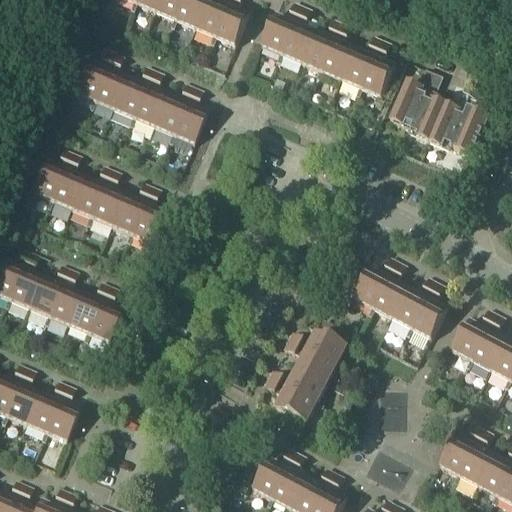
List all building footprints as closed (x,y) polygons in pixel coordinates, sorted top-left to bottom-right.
[(117,0),(118,0),(137,9),(141,0),(117,0)] [(141,0),(137,9),(157,17),(164,0),(141,0)] [(164,0),(157,17),(177,26),(188,0),(164,0)] [(188,0),(177,26),(197,34),(211,3),(211,2),(206,0),(188,0)] [(223,0),(221,6),(211,2),(211,3),(197,34),(217,43),(231,10),(235,0),(223,0)] [(235,0),(231,10),(217,43),(237,51),(251,19),(239,14),(244,0),(235,0)] [(277,20),(266,47),(263,53),(283,61),(300,21),(304,11),(295,8),(288,24),(277,20)] [(304,11),(300,21),(283,61),(302,70),(317,36),(306,32),(313,15),(304,11)] [(317,36),(302,70),(322,78),(339,38),(343,28),(334,24),(327,41),(317,36)] [(343,28),(339,38),(322,78),(342,86),(356,53),(345,48),(352,31),(343,28)] [(356,53),(342,86),(361,95),(382,45),(374,41),(367,58),(356,53)] [(382,45),(361,95),(381,103),(395,70),(384,65),(392,49),(382,45)] [(101,72),(89,67),(75,101),(95,109),(112,69),(116,59),(107,56),(101,72)] [(116,59),(112,69),(95,109),(115,117),(129,84),(118,79),(124,63),(116,59)] [(140,89),(129,84),(115,117),(134,126),(156,76),(147,72),(140,89)] [(417,143),(444,154),(445,151),(472,162),(489,121),(479,117),(484,103),(467,96),(459,115),(435,104),(445,82),(427,75),(419,91),(409,87),(391,127),(418,139),(417,143)] [(156,76),(134,126),(154,134),(169,101),(157,96),(164,80),(156,76)] [(179,105),(169,101),(154,134),(174,143),(195,94),(186,90),(179,105)] [(195,94),(174,143),(194,151),(208,118),(197,113),(204,97),(195,94)] [(58,172),(46,167),(32,199),(52,208),(69,169),(73,158),(65,155),(58,172)] [(73,158),(69,169),(52,208),(72,216),(86,184),(75,179),(83,162),(73,158)] [(98,188),(86,184),(72,216),(92,225),(109,186),(113,175),(105,171),(98,188)] [(113,175),(109,186),(92,225),(112,233),(126,201),(115,196),(122,179),(113,175)] [(126,201),(112,233),(132,242),(148,203),(153,192),(143,188),(136,205),(126,201)] [(153,192),(148,203),(132,242),(152,250),(166,217),(154,213),(161,195),(153,192)] [(4,265),(0,275),(0,303),(10,308),(31,258),(23,254),(16,270),(4,265)] [(31,258),(10,308),(30,316),(44,282),(33,277),(40,262),(31,258)] [(391,262),(383,278),(372,273),(355,305),(374,315),(394,277),(400,267),(391,262)] [(400,267),(394,277),(374,315),(394,325),(410,293),(400,288),(409,272),(400,267)] [(55,287),(44,282),(30,316),(50,324),(64,290),(71,275),(62,271),(55,287)] [(71,275),(64,290),(50,324),(69,333),(84,299),(73,294),(79,278),(71,275)] [(421,298),(410,293),(394,325),(413,335),(438,287),(429,283),(421,298)] [(438,287),(413,335),(432,345),(449,313),(438,307),(446,292),(438,287)] [(84,299),(69,333),(89,341),(110,291),(101,288),(95,304),(84,299)] [(110,291),(89,341),(109,350),(124,316),(112,311),(118,295),(110,291)] [(470,325),(455,353),(453,357),(472,367),(492,330),(497,320),(490,316),(482,331),(470,325)] [(497,320),(492,330),(472,367),(491,378),(508,345),(498,340),(506,324),(497,320)] [(293,337),(289,345),(338,371),(348,352),(316,335),(310,346),(293,337)] [(338,371),(289,345),(285,354),(301,362),(295,373),(328,390),(338,371)] [(511,347),(508,345),(491,378),(510,388),(511,384),(511,347)] [(1,382),(0,385),(0,420),(7,423),(28,374),(19,370),(12,386),(1,382)] [(273,375),(269,384),(317,410),(328,390),(295,373),(289,384),(273,375)] [(28,374),(7,423),(27,432),(41,399),(30,394),(36,378),(28,374)] [(317,410),(269,384),(264,393),(280,401),(275,412),(307,429),(317,410)] [(52,403),(41,399),(27,432),(47,440),(68,391),(58,387),(52,403)] [(68,391),(47,440),(67,448),(81,415),(69,410),(76,394),(68,391)] [(478,431),(469,447),(458,441),(441,473),(460,483),(480,446),(486,435),(478,431)] [(486,435),(480,446),(460,483),(479,493),(496,461),(486,455),(494,440),(486,435)] [(290,454),(282,470),(271,464),(255,496),(274,506),(299,458),(290,454)] [(511,457),(507,467),(496,461),(479,493),(499,503),(511,477),(511,457)] [(299,458),(274,506),(285,511),(294,511),(309,484),(299,478),(307,462),(299,458)] [(309,484),(294,511),(319,511),(332,488),(337,478),(329,474),(321,490),(309,484)] [(511,477),(499,503),(511,510),(511,477)] [(337,478),(332,488),(319,511),(343,511),(348,504),(337,498),(345,483),(337,478)] [(9,503),(0,498),(0,511),(16,511),(19,507),(26,490),(16,486),(9,503)] [(26,490),(19,507),(16,511),(30,511),(26,510),(33,493),(26,490)] [(63,511),(70,498),(59,494),(53,510),(42,505),(38,511),(63,511)] [(70,498),(63,511),(72,511),(77,501),(70,498)]
